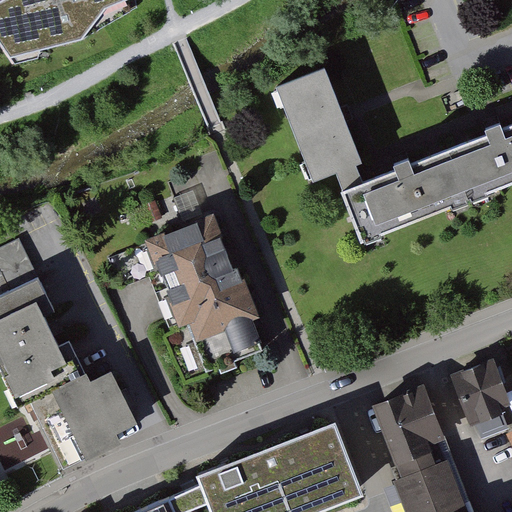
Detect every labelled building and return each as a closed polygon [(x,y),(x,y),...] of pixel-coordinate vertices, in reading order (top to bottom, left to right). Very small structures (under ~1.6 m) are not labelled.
[(0,0),(0,49),(12,67),(41,59),(44,51),(80,43),(140,8),(138,0),(0,0)] [(317,72),(270,91),(308,185),(355,166),(317,72)] [(511,124),(330,198),(350,247),(511,181),(511,124)] [(210,216),(140,243),(192,377),(262,351),(210,216)] [(32,280),(0,297),(0,373),(2,377),(0,377),(0,388),(8,403),(48,382),(42,372),(59,363),(37,321),(49,314),(32,280)] [(485,358),(446,374),(468,426),(506,410),(485,358)] [(80,378),(45,394),(79,464),(114,447),(109,437),(131,427),(106,374),(83,385),(80,378)] [(370,408),(398,479),(433,466),(423,440),(441,433),(424,387),(370,408)] [(139,511),(186,511),(208,506),(210,511),(327,511),(364,498),(335,425),(197,478),(200,486),(139,511)] [(398,479),(391,482),(402,511),(463,511),(444,462),(433,466),(398,479)]
